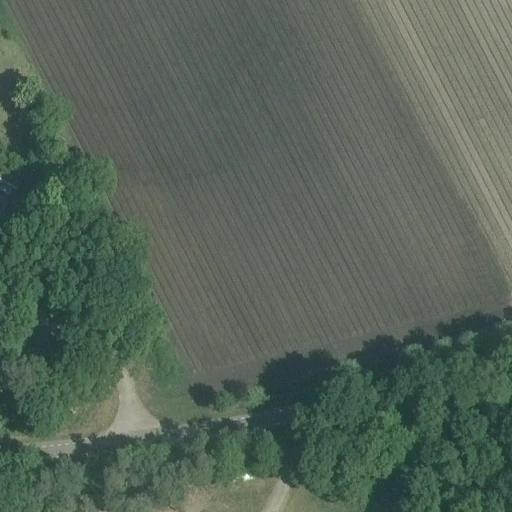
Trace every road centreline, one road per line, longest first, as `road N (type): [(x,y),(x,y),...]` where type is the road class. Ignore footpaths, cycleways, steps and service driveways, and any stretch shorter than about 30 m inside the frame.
road 1 (unclassified): [(136,445),(511,358)]
road 2 (unclassified): [(0,289),(93,343),(116,366),(136,445)]
road 3 (unclassified): [(0,454),(136,445)]
